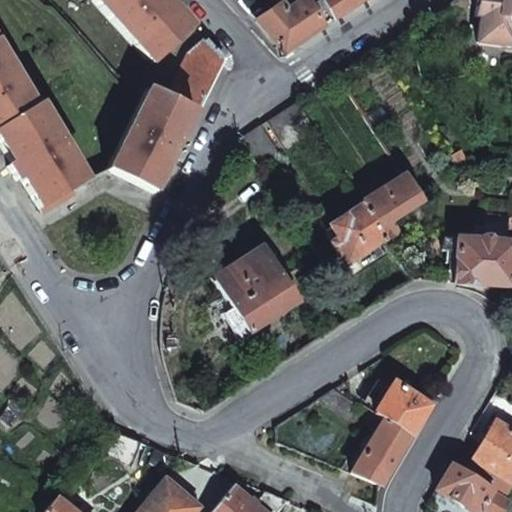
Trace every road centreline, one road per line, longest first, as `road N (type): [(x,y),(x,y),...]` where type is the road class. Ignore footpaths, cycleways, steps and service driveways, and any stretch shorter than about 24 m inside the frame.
road 1 (residential): [(101,360),(160,427),(210,437),(400,322),(433,310),(463,312),(483,332),(484,359),(401,511)]
road 2 (residential): [(101,360),(263,74)]
road 3 (residential): [(0,199),(101,360)]
road 4 (residential): [(263,74),(396,0)]
